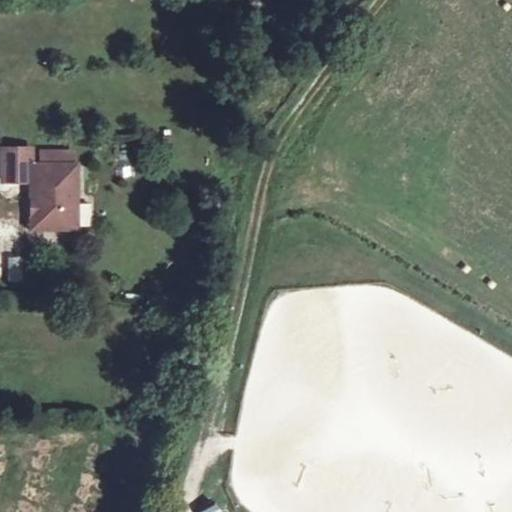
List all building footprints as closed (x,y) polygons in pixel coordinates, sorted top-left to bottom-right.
[(237,72),(236,125),(248,125),(250,73),(237,72)] [(31,151),(2,151),(2,180),(32,180),(31,166),(31,151)] [(39,153),(39,166),(71,165),(71,153),(39,153)] [(39,166),(31,166),(32,180),(32,228),(75,227),(74,165),(71,165),(39,166)] [(221,511),(217,503),(203,511),(221,511)]
